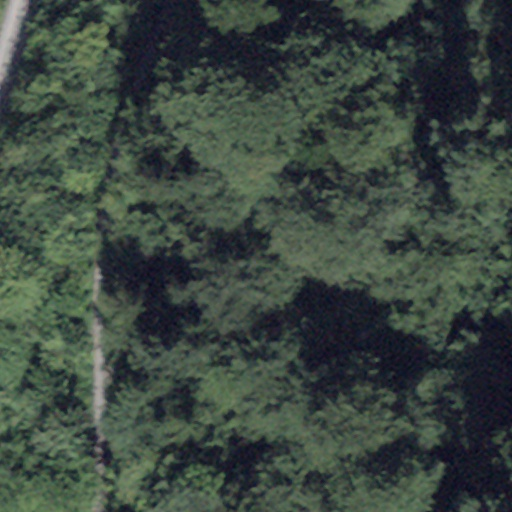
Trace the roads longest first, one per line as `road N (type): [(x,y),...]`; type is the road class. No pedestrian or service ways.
road 1 (track): [(158,0),(92,180),(97,511)]
road 2 (track): [(0,118),(55,0)]
